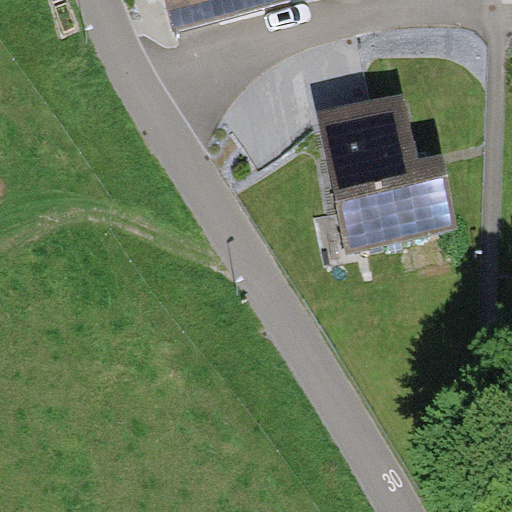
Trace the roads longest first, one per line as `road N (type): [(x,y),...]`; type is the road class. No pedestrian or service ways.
road 1 (residential): [(156,115),(404,511)]
road 2 (residential): [(156,115),(307,37),(398,5),(469,0)]
road 3 (residential): [(99,0),(156,115)]
